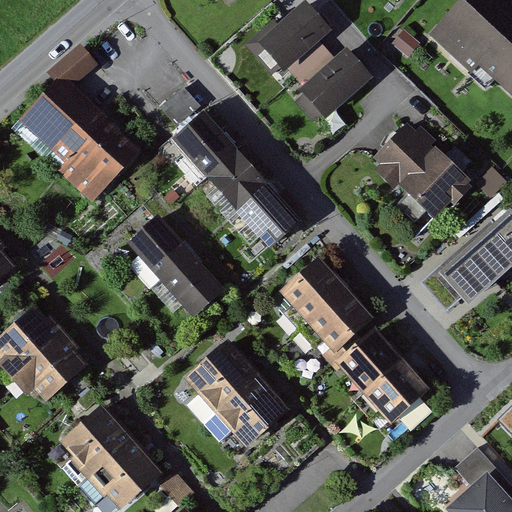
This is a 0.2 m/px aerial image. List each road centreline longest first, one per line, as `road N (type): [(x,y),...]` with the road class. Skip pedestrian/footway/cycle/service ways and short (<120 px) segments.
road 1 (residential): [(136,0),(486,394)]
road 2 (residential): [(486,394),(353,511)]
road 3 (tertiary): [(0,99),(114,0)]
